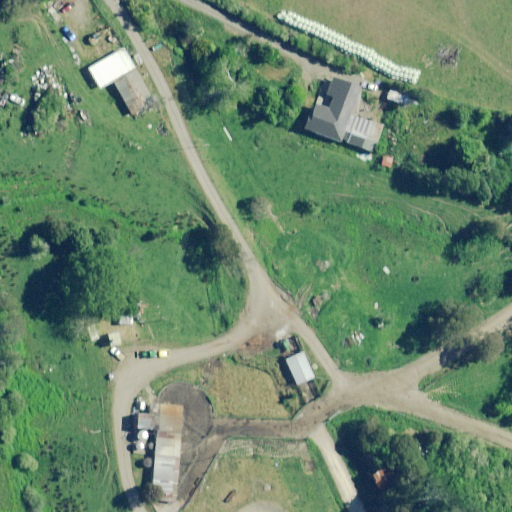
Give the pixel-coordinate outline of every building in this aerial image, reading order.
[(151,105),(121,50),(86,69),(97,90),(110,83),(129,117),(151,105)] [(348,116),(358,91),(331,80),(319,109),(310,105),(301,129),(334,142),(337,144),(379,160),(390,133),(348,116)] [(132,315),(116,314),(115,327),(131,328),(132,315)] [(116,333),(103,336),(107,352),(119,349),(116,333)] [(310,376),(298,351),(282,359),(293,383),(310,376)] [(180,408),(157,406),(149,502),(173,504),(180,408)] [(148,422),(135,419),(133,429),(146,432),(148,422)]
